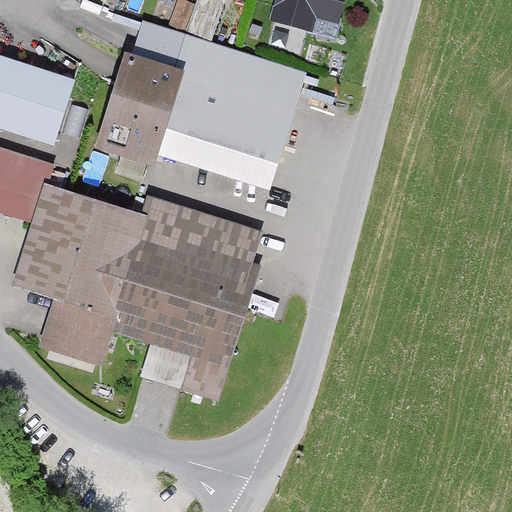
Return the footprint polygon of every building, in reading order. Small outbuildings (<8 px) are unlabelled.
[(178,0),(173,21),(188,25),(194,0),(178,0)] [(316,20),(340,26),(345,0),(276,0),(271,24),(312,33),(316,20)] [(160,158),(276,192),(312,75),(184,37),(174,69),(127,54),(99,148),(158,166),(160,158)] [(0,130),(53,146),(72,81),(0,60),(0,130)] [(86,179),(102,183),(109,151),(93,148),(86,179)] [(0,212),(34,223),(45,186),(51,166),(0,150),(0,212)] [(143,215),(45,186),(34,223),(14,289),(56,302),(43,345),(109,365),(118,336),(151,346),(194,359),(185,388),(220,399),(269,234),(148,198),(143,215)] [(194,359),(151,346),(142,375),(185,388),(194,359)]
